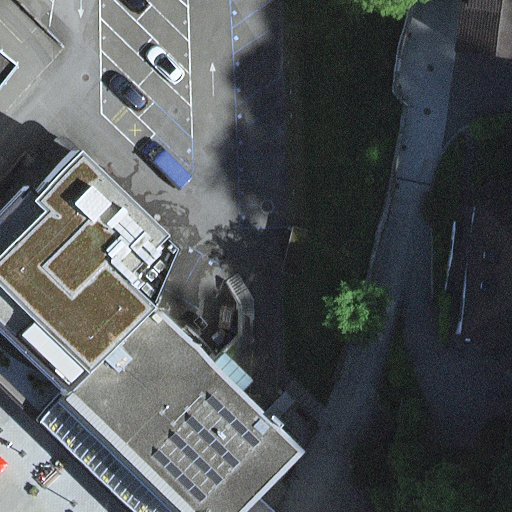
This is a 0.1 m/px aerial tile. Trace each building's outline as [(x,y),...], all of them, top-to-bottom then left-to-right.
[(511,0),(465,0),(461,42),(511,47),(511,0)] [(0,64),(0,99),(17,78),(0,64)] [(0,339),(65,396),(142,312),(110,284),(145,246),(62,172),(30,207),(12,190),(0,203),(0,339)] [(469,335),(511,340),(511,194),(488,191),(469,335)] [(53,409),(165,511),(230,511),(251,491),(301,436),(153,300),(142,312),(65,396),(53,409)] [(230,511),(165,511),(53,409),(38,425),(126,511),(273,511),(274,511),(251,491),(230,511)]
